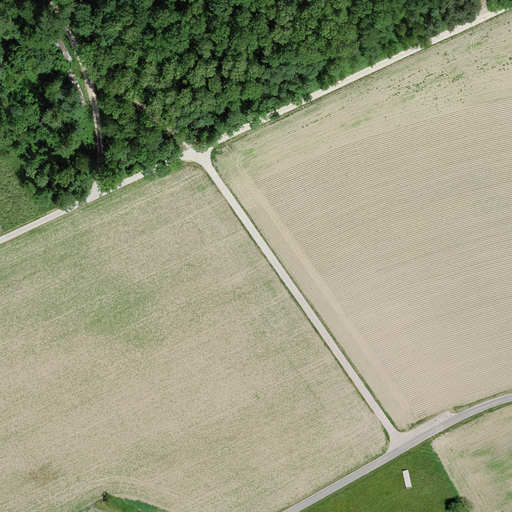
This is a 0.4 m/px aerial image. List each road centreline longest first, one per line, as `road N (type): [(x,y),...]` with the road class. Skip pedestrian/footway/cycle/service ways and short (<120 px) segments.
road 1 (track): [(198,150),(401,447)]
road 2 (track): [(511,2),(198,150)]
road 3 (unclassified): [(286,511),(465,412),(511,396)]
road 4 (track): [(0,240),(198,150)]
road 5 (track): [(105,191),(84,64),(53,0)]
road 6 (track): [(84,64),(198,150)]
